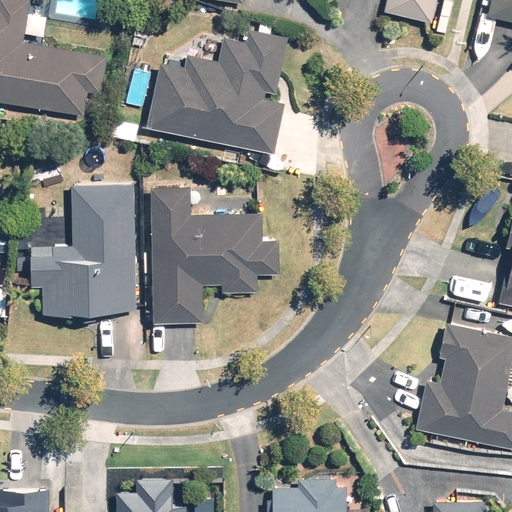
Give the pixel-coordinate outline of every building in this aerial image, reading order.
[(0,0),(0,96),(86,111),(90,86),(104,89),(111,52),(27,38),(33,0),(0,0)] [(391,0),(390,7),(435,17),(439,0),(391,0)] [(511,0),(494,0),(492,10),(511,14),(511,0)] [(150,121),(278,149),(289,100),(267,95),(269,87),(279,89),(290,35),(254,27),(252,39),(229,34),(224,57),(191,50),(189,63),(164,57),(150,121)] [(139,303),(136,179),(76,181),(78,242),(36,243),(37,282),(47,282),(47,305),(139,303)] [(194,181),(156,182),(158,318),(205,317),(205,279),(226,279),(226,287),(261,287),(261,270),(283,269),(283,235),(267,235),(266,209),(195,210),(194,181)] [(511,246),(502,296),(511,297),(511,246)] [(429,376),(419,422),(511,441),(511,406),(504,405),(511,369),(511,331),(451,318),(444,351),(450,352),(445,379),(429,376)] [(188,511),(189,499),(177,499),(177,473),(141,473),(141,487),(120,487),(120,511),(188,511)] [(349,511),(349,481),(339,481),(339,474),(303,475),(303,482),(276,482),(276,511),(349,511)] [(52,511),(53,484),(4,484),(4,496),(0,496),(0,511),(52,511)] [(488,511),(489,496),(439,497),(440,507),(434,511),(488,511)]
